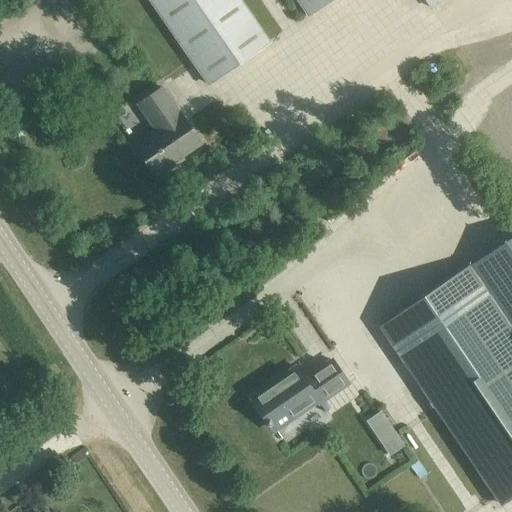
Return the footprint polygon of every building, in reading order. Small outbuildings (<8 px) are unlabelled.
[(269,43),(238,0),(149,0),(208,84),(269,43)] [(330,0),(297,0),(308,16),(330,0)] [(425,0),(431,8),(443,0),(425,0)] [(157,178),(174,166),(172,164),(201,144),(178,112),(177,113),(172,107),(174,106),(162,88),(137,105),(154,130),(133,144),(157,178)] [(511,236),(379,328),(400,359),(499,503),(511,494),(511,236)] [(259,410),(267,422),(270,426),(271,425),(275,431),(318,401),(319,403),(348,384),(332,360),(304,379),(296,367),(275,381),(277,383),(253,399),(260,409),(259,410)] [(384,413),(368,422),(391,457),(406,447),(384,413)]
